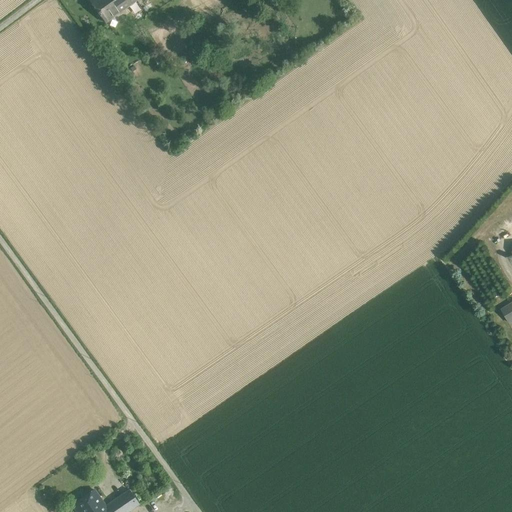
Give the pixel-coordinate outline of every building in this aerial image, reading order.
[(89,0),(105,23),(137,0),(89,0)] [(511,303),(501,310),(509,322),(511,319),(511,303)] [(108,511),(105,507),(94,490),(89,494),(90,494),(85,498),(84,497),(73,505),(77,511),(108,511)] [(139,504),(129,490),(122,495),(131,510),(139,504)] [(122,495),(105,507),(108,511),(127,511),(131,510),(122,495)]
